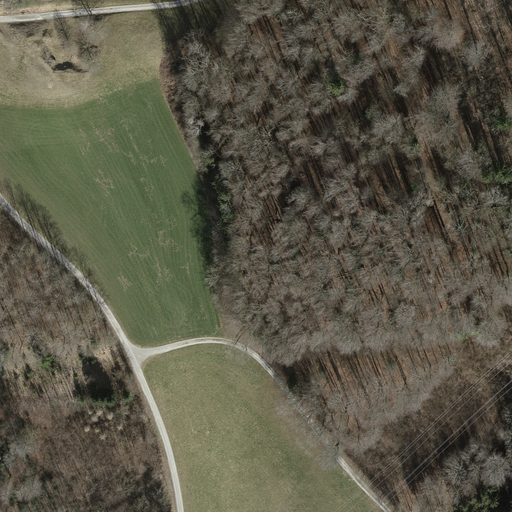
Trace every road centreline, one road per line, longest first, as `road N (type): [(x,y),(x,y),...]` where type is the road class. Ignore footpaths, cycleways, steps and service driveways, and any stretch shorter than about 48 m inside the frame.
road 1 (track): [(133,358),(206,340),(253,353),(387,511)]
road 2 (track): [(0,198),(78,272),(133,358)]
road 3 (track): [(0,19),(191,0)]
road 4 (track): [(133,358),(176,469),(183,511)]
